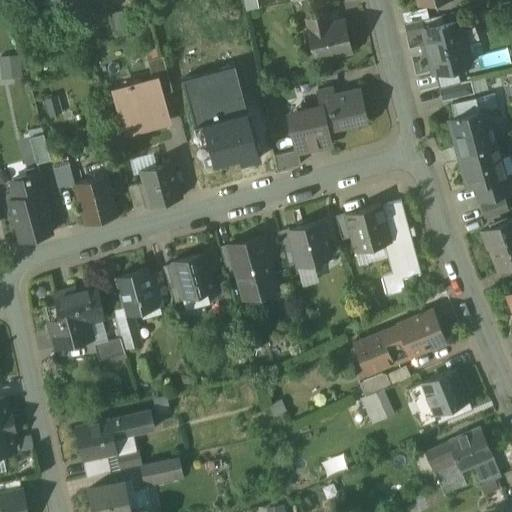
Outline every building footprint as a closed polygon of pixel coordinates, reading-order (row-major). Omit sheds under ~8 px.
[(228,6),(214,8),(215,20),(229,18),(228,6)] [(122,15),(111,18),(114,30),(126,27),(122,15)] [(345,20),(328,24),(326,16),(307,20),(309,29),(307,30),(315,62),(353,53),(345,20)] [(442,16),(404,24),(407,37),(425,33),(424,30),(443,25),(442,16)] [(443,25),(424,30),(425,33),(434,72),(469,64),(459,21),(443,25)] [(23,55),(3,56),(5,78),(24,77),(23,55)] [(162,57),(147,61),(150,73),(166,68),(162,57)] [(235,66),(182,81),(190,112),(194,126),(202,158),(211,155),(214,165),(239,158),(241,164),(260,159),(251,125),(250,124),(235,66)] [(166,68),(150,73),(152,81),(156,80),(160,95),(172,92),(166,68)] [(152,81),(114,91),(125,133),(168,122),(160,95),(156,80),(152,81)] [(471,80),(439,88),(442,101),(474,94),(471,80)] [(360,89),(334,94),(332,88),(317,92),(322,113),(325,129),(327,129),(367,120),(360,89)] [(56,96),(44,100),(49,117),(61,114),(56,96)] [(474,98),(450,104),(454,118),(477,112),(474,98)] [(454,118),(448,120),(457,154),(496,144),(486,110),(477,112),(454,118)] [(322,113),(289,120),(296,150),(296,151),(297,151),(330,144),(327,129),(325,129),(322,113)] [(43,134),(29,138),(36,164),(50,160),(43,134)] [(496,144),(457,154),(466,188),(476,185),(505,177),(496,144)] [(296,150),(273,155),(277,171),(300,164),(297,151),(296,151),(296,150)] [(68,160),(51,164),(58,188),(74,184),(74,183),(68,160)] [(173,163),(141,171),(144,183),(141,184),(147,206),(182,197),(173,163)] [(40,174),(12,182),(16,199),(39,193),(40,194),(45,193),(40,174)] [(107,174),(74,183),(74,184),(85,223),(118,214),(107,174)] [(505,177),(476,185),(480,200),(511,191),(511,174),(505,177)] [(141,183),(127,186),(134,209),(147,206),(141,184),(141,183)] [(16,199),(9,201),(20,241),(50,233),(40,194),(39,193),(16,199)] [(508,210),(504,198),(480,206),(484,218),(508,210)] [(346,213),(345,214),(351,236),(355,251),(390,241),(379,204),(346,213)] [(351,236),(345,214),(346,213),(346,212),(335,216),(342,239),(351,236)] [(288,230),(287,230),(297,265),(330,255),(320,220),(288,230)] [(511,220),(482,232),(488,249),(490,249),(491,251),(511,242),(511,220)] [(297,265),(287,230),(288,230),(287,228),(277,231),(288,269),(298,266),(297,265)] [(231,246),(230,246),(236,270),(244,298),(277,289),(262,237),(231,246)] [(511,242),(491,251),(499,272),(511,266),(511,242)] [(230,243),(219,246),(227,273),(236,270),(230,246),(231,246),(230,243)] [(204,252),(172,260),(179,284),(182,298),(191,295),(194,307),(211,303),(208,291),(214,289),(204,252)] [(173,262),(162,265),(168,287),(179,284),(173,262)] [(147,268),(116,277),(124,308),(127,316),(132,314),(162,306),(159,295),(166,293),(161,272),(149,276),(147,268)] [(75,288),(55,293),(58,302),(46,305),(57,347),(94,337),(89,320),(104,316),(96,287),(77,292),(75,288)] [(132,314),(127,316),(124,308),(113,311),(120,337),(124,350),(141,345),(132,314)] [(433,309),(398,324),(399,326),(380,333),(379,334),(386,352),(388,351),(406,343),(411,355),(446,340),(433,309)] [(379,332),(355,342),(368,373),(392,362),(388,351),(386,352),(379,334),(380,333),(379,332)] [(120,337),(94,344),(99,360),(124,353),(124,350),(120,337)] [(150,357),(139,360),(144,379),(156,376),(150,357)] [(405,366),(386,375),(390,386),(410,377),(405,366)] [(455,368),(420,382),(437,423),(471,408),(455,368)] [(383,389),(361,398),(372,424),(394,414),(383,389)] [(0,452),(13,450),(9,431),(14,430),(11,417),(6,418),(2,400),(0,400),(0,452)] [(150,411),(110,420),(115,438),(155,430),(150,411)] [(110,420),(75,428),(83,461),(107,456),(118,453),(115,438),(110,420)] [(480,426),(446,441),(456,462),(459,470),(469,465),(491,455),(492,455),(480,426)] [(447,442),(424,452),(433,472),(456,462),(447,442)] [(139,451),(117,456),(120,469),(142,464),(139,451)] [(491,455),(469,465),(479,486),(501,477),(491,455)] [(107,456),(84,461),(88,478),(111,473),(107,456)] [(177,459),(142,466),(146,484),(181,477),(177,459)] [(18,480),(0,483),(0,494),(20,490),(18,480)] [(437,480),(420,488),(426,500),(443,492),(437,480)] [(130,511),(124,482),(88,490),(92,511),(145,511),(144,511),(140,511),(130,511)] [(0,494),(0,511),(27,511),(22,489),(0,494)]
